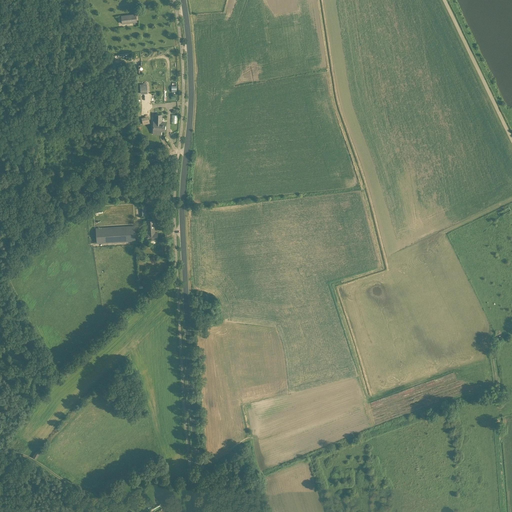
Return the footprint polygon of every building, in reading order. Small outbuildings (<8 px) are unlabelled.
[(123,24),(137,22),(136,14),(122,16),(123,24)] [(161,130),(164,130),(165,130),(165,124),(161,124),(161,122),(161,115),(154,114),(154,121),(153,121),(152,134),(157,134),(161,134),(161,130)] [(157,239),(157,233),(157,232),(155,232),(154,230),(154,220),(147,221),(148,233),(147,233),(147,240),(157,239)] [(135,225),(96,228),(97,243),(136,241),(135,225)] [(163,498),(161,496),(156,499),(159,506),(171,500),(169,495),(163,498)]
